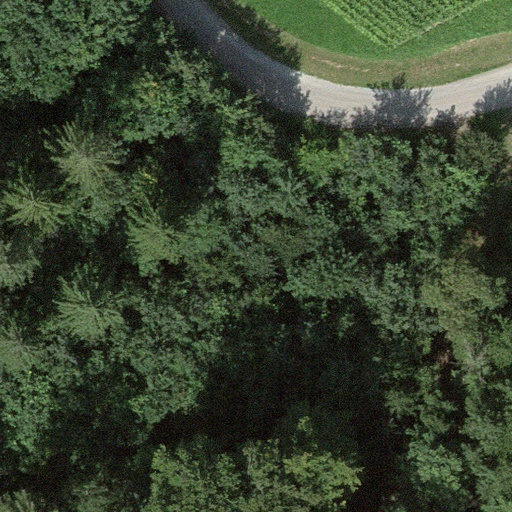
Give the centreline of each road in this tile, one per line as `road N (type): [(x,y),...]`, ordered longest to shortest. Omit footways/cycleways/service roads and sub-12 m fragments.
road 1 (track): [(511,77),(371,110),(282,99),(206,57),(172,0)]
road 2 (track): [(511,197),(396,511)]
